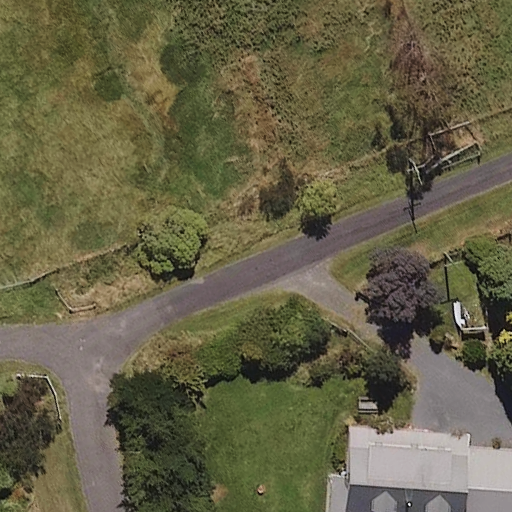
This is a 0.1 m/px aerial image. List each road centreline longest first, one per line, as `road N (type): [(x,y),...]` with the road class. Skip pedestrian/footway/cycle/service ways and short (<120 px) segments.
road 1 (residential): [(78,350),(511,153)]
road 2 (residential): [(121,511),(78,350)]
